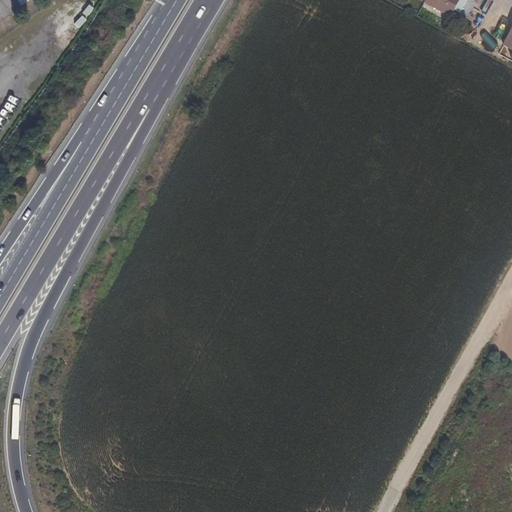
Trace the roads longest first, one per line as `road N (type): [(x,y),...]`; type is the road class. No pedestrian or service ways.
road 1 (trunk): [(25,511),(12,447),(16,392),(53,297),(144,131),(145,97)]
road 2 (primary): [(0,344),(145,97)]
road 3 (track): [(383,511),(511,279)]
road 4 (primary): [(88,148),(0,296)]
road 5 (primary): [(176,0),(88,148)]
road 6 (trunk): [(88,148),(67,156),(0,259)]
